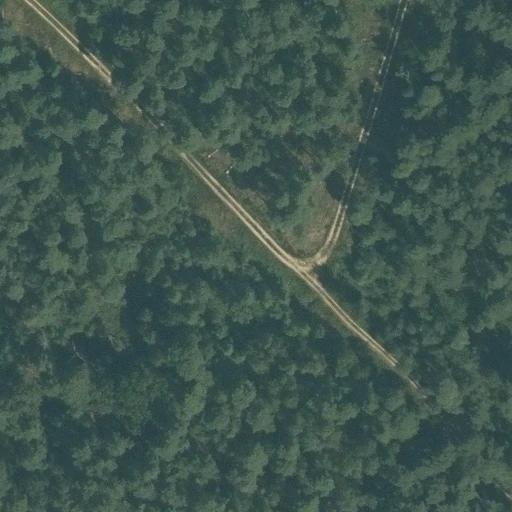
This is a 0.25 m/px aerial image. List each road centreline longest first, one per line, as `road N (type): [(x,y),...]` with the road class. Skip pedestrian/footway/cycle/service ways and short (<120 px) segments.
road 1 (track): [(24,0),(251,217),(511,501)]
road 2 (track): [(407,0),(318,289)]
